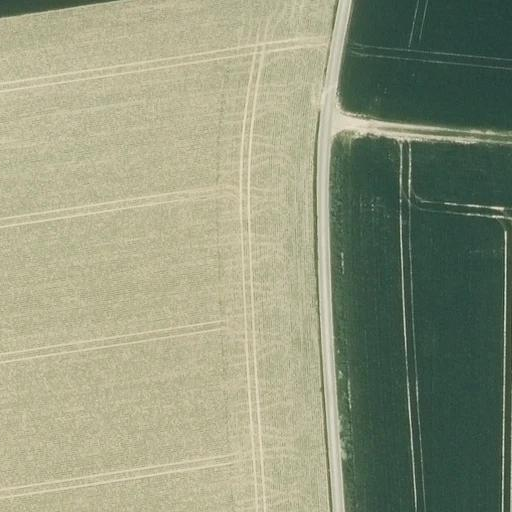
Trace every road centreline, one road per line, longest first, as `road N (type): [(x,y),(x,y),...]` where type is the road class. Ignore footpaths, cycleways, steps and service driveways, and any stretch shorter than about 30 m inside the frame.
road 1 (track): [(336,511),(322,122),(345,0)]
road 2 (track): [(511,140),(322,122)]
